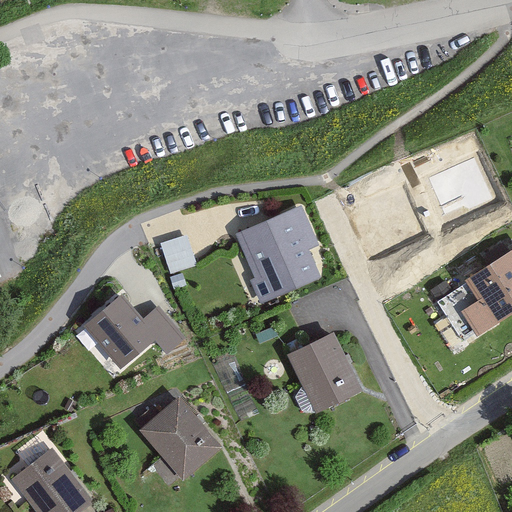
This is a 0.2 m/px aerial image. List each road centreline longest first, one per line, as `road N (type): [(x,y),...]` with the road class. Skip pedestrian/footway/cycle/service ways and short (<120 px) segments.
road 1 (residential): [(509,4),(365,44),(296,37)]
road 2 (tertiary): [(343,511),(511,396)]
